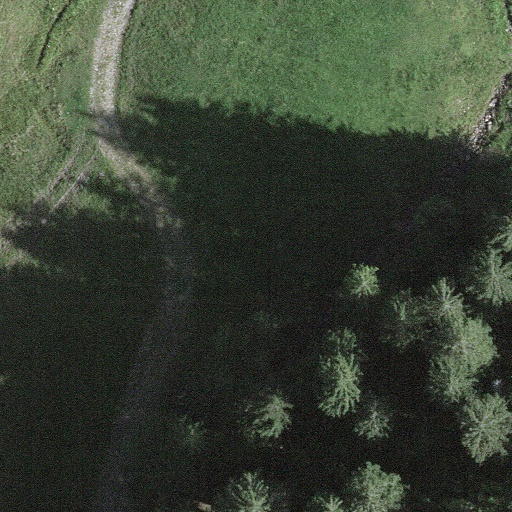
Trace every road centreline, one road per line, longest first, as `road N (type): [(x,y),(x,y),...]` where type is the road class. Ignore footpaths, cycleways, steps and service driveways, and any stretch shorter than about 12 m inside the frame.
road 1 (track): [(106,138),(167,241),(177,337),(119,511)]
road 2 (track): [(125,0),(106,138),(0,282)]
